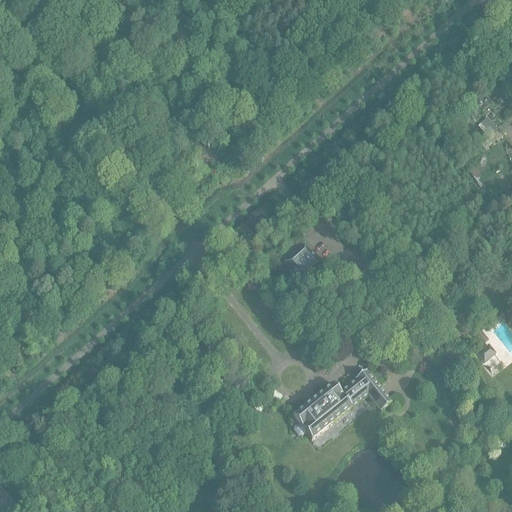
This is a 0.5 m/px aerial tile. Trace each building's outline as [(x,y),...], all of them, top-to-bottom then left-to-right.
[(498,143),(503,139),(487,119),(481,124),(491,136),(491,135),(498,143)] [(342,154),(338,149),(330,155),(335,160),(342,154)] [(303,285),(322,267),(303,246),(284,264),(303,285)] [(420,326),(419,326),(416,322),(408,327),(412,332),(416,338),(424,331),(420,326)] [(484,364),(496,354),(489,346),(477,355),(484,364)] [(391,405),(385,397),(366,373),(355,382),(356,384),(341,396),(333,387),(293,419),(299,426),(295,429),(295,432),(299,438),(303,438),(307,435),(312,442),(352,410),(368,397),(381,414),(391,405)] [(0,511),(18,511),(23,509),(1,485),(0,485),(0,511)]
